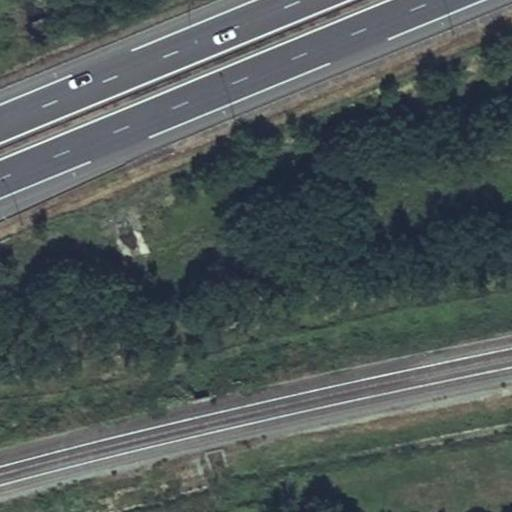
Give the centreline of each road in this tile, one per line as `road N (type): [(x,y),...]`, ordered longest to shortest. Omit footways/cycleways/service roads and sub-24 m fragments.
road 1 (motorway): [(0,171),(417,0)]
road 2 (motorway): [(283,0),(0,116)]
road 3 (track): [(369,477),(511,450)]
